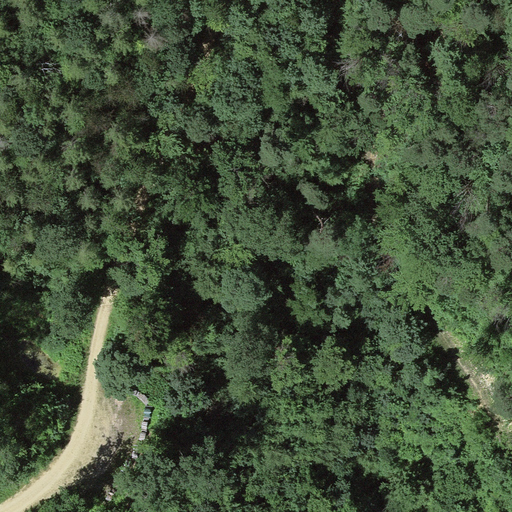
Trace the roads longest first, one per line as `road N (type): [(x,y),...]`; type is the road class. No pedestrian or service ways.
road 1 (track): [(22,511),(96,430),(118,273),(234,0)]
road 2 (track): [(312,0),(384,236),(486,422),(511,439)]
